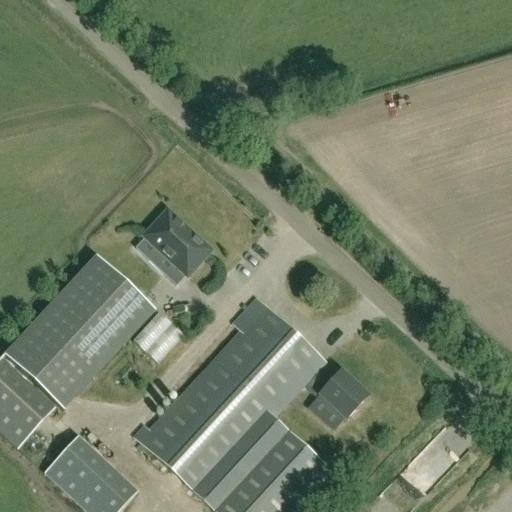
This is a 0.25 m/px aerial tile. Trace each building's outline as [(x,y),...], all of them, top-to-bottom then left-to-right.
[(209,257),(165,217),(142,243),(186,283),(209,257)] [(63,413),(155,313),(96,259),(4,359),(63,413)] [(139,446),(200,502),(207,508),(211,511),(296,511),(330,476),(281,429),(273,422),(304,389),(319,374),(325,367),(256,304),(233,329),(240,335),(181,400),(174,408),(150,434),(148,436),(139,446)] [(135,341),(164,364),(186,335),(157,313),(135,341)] [(0,435),(19,453),(55,413),(0,362),(0,435)] [(332,386),(319,374),(304,389),(317,400),(319,398),(347,424),(368,400),(341,376),(332,386)] [(79,433),(44,472),(88,511),(127,511),(145,492),(79,433)] [(430,477),(455,485),(469,439),(450,434),(446,446),(431,442),(419,481),(428,484),(430,477)]
